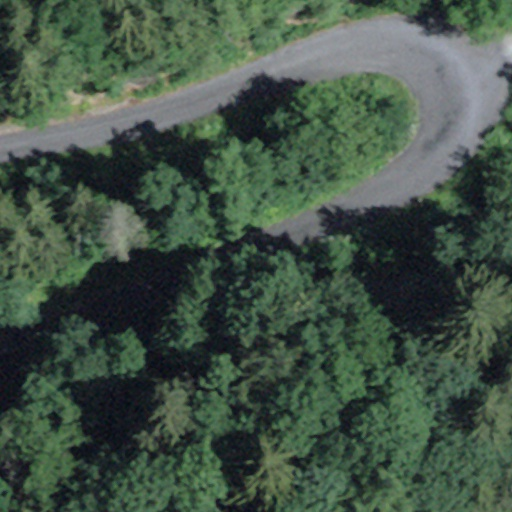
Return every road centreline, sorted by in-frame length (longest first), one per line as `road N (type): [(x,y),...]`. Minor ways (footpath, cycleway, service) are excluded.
road 1 (track): [(0,387),(248,268),(423,165),(457,115),(436,63)]
road 2 (track): [(436,63),(405,48),(369,47),(192,103),(0,147)]
